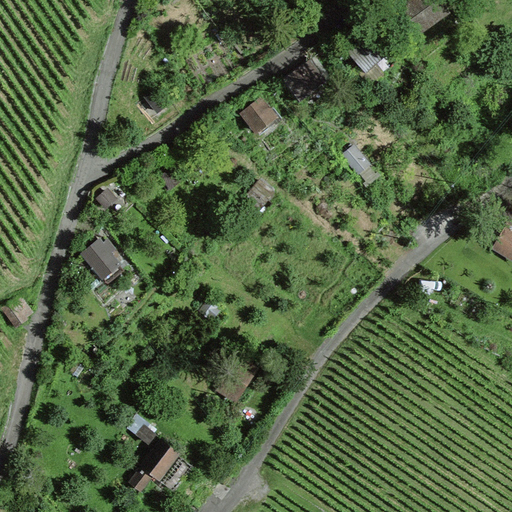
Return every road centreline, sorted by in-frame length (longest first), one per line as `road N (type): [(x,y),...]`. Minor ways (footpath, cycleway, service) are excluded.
road 1 (track): [(0,461),(131,0)]
road 2 (track): [(82,181),(279,66),(347,0)]
